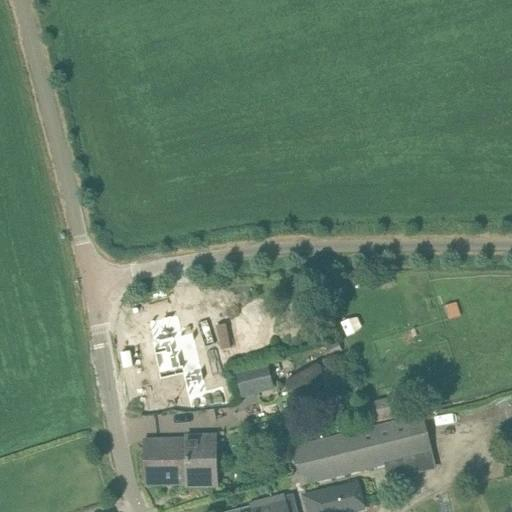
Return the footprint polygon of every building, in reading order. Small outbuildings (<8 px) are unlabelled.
[(177,319),(147,325),(157,377),(179,373),(186,410),(225,407),(221,386),(203,391),(193,338),(182,341),(177,319)] [(242,398),(275,390),(268,364),(235,373),(242,398)] [(371,402),(363,404),(368,425),(393,420),(392,418),(388,399),(371,402)] [(384,467),(433,454),(423,415),(294,449),(304,488),(384,467)] [(145,485),(187,484),(187,486),(216,486),(215,438),(186,439),(186,440),(164,441),(144,441),(145,485)] [(358,484),(333,489),(332,484),(320,487),(321,492),(302,496),(306,511),(358,511),(364,511),(358,484)] [(250,508),(234,511),(295,511),(294,505),(288,506),(286,497),(286,495),(261,501),(249,504),(250,508)]
